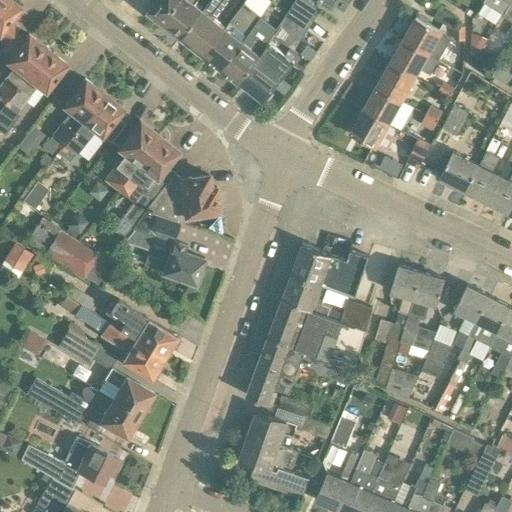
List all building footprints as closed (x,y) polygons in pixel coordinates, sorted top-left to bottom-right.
[(18,27),(9,20),(19,7),(10,0),(0,0),(0,41),(4,45),(14,32),(18,27)] [(179,0),(150,0),(148,4),(149,5),(151,1),(155,4),(148,12),(151,14),(152,17),(157,21),(160,21),(163,23),(179,0)] [(181,37),(203,10),(194,3),(196,0),(179,0),(163,23),(171,28),(171,31),(176,35),(179,35),(181,37)] [(205,56),(245,4),(244,3),(226,26),(214,17),(227,0),(210,0),(203,10),(181,37),(205,56)] [(296,0),(278,28),(270,42),(279,49),(283,43),(294,51),(321,10),(306,0),(296,0)] [(502,16),(503,16),(511,1),(511,0),(485,0),(484,3),(503,15),(502,16)] [(511,1),(503,16),(511,21),(511,23),(505,35),(511,38),(511,1)] [(221,68),(243,40),(261,17),(245,4),(205,56),(221,68)] [(458,19),(439,8),(433,18),(452,29),(458,19)] [(474,12),(467,8),(465,12),(471,16),(474,12)] [(402,42),(438,61),(438,60),(428,54),(441,31),(416,17),(402,42)] [(221,68),(239,82),(257,60),(261,55),(270,42),(278,28),(270,23),(252,47),(243,40),(221,68)] [(454,40),(465,41),(465,27),(454,26),(454,40)] [(4,45),(1,50),(10,57),(7,61),(14,67),(0,84),(0,100),(4,103),(47,49),(28,34),(24,40),(14,32),(4,45)] [(430,74),(438,61),(402,42),(390,64),(414,78),(420,68),(430,74)] [(47,49),(4,103),(0,109),(0,131),(4,135),(19,114),(16,112),(37,85),(45,91),(66,64),(47,49)] [(267,68),(257,60),(239,82),(253,93),(251,94),(258,100),(259,99),(264,102),(282,78),(268,66),(267,68)] [(414,78),(390,64),(376,87),(401,101),(414,78)] [(492,76),(506,85),(511,76),(511,74),(498,66),(492,76)] [(51,153),(57,146),(60,149),(103,93),(84,79),(63,106),(71,112),(52,135),(43,147),(51,153)] [(450,98),(455,88),(443,82),(438,92),(450,98)] [(389,124),(401,101),(376,87),(363,110),(389,124)] [(60,149),(57,154),(68,162),(76,153),(93,130),(101,136),(122,108),(103,93),(60,149)] [(438,121),(438,120),(443,111),(431,105),(426,115),(438,121)] [(454,105),(444,123),(441,128),(456,136),(469,113),(454,105)] [(389,124),(363,110),(350,133),(375,147),(389,124)] [(438,121),(426,115),(421,124),(433,131),(438,121)] [(104,180),(117,190),(158,136),(139,122),(118,149),(125,154),(104,180)] [(33,125),(21,146),(31,151),(43,131),(33,125)] [(177,151),(158,136),(117,190),(129,200),(150,173),(156,178),(177,151)] [(430,144),(417,138),(406,163),(419,169),(430,144)] [(467,193),(488,203),(501,177),(493,173),(500,158),(495,156),(501,143),(493,139),(488,151),(467,193)] [(467,193),(488,151),(487,150),(478,165),(453,153),(450,161),(443,174),(440,179),(467,193)] [(46,166),(51,159),(45,154),(40,161),(46,166)] [(144,211),(146,212),(179,224),(183,225),(186,217),(220,211),(216,187),(210,188),(208,175),(184,179),(183,180),(174,173),(153,200),(144,211)] [(511,209),(511,173),(508,180),(501,177),(488,203),(510,214),(511,209)] [(36,208),(42,200),(31,191),(24,200),(36,208)] [(123,216),(135,226),(146,212),(144,211),(153,200),(143,191),(123,216)] [(155,237),(151,250),(145,266),(194,283),(203,259),(184,252),(187,246),(173,241),(179,224),(146,212),(135,226),(132,228),(155,237)] [(26,241),(82,278),(98,255),(41,217),(26,241)] [(79,234),(86,224),(76,217),(69,227),(79,234)] [(292,274),(321,285),(328,287),(355,297),(363,275),(369,257),(350,251),(347,260),(320,250),(303,244),(292,274)] [(23,266),(30,254),(15,245),(8,256),(23,266)] [(41,263),(32,266),(35,276),(45,273),(41,263)] [(398,265),(391,292),(414,299),(422,272),(398,265)] [(425,320),(429,303),(437,305),(445,279),(422,272),(414,299),(410,313),(407,325),(406,327),(401,342),(412,345),(420,319),(425,320)] [(282,299),(328,317),(332,307),(323,304),(328,287),(321,285),(292,274),(282,299)] [(454,311),(477,322),(489,297),(467,286),(454,311)] [(489,297),(477,322),(470,335),(463,348),(433,407),(443,412),(468,364),(467,363),(478,340),(491,346),(510,307),(489,297)] [(111,311),(125,320),(119,328),(164,356),(176,336),(118,299),(111,311)] [(268,337),(345,365),(354,368),(366,331),(343,322),(328,317),(282,299),(268,337)] [(350,303),(343,322),(366,331),(372,310),(350,303)] [(74,313),(83,319),(128,347),(120,361),(150,379),(164,356),(119,328),(81,304),(74,313)] [(490,347),(501,352),(491,374),(501,378),(503,374),(511,356),(511,355),(511,308),(510,307),(491,346),(490,347)] [(400,310),(395,323),(406,327),(407,325),(410,313),(400,310)] [(393,323),(381,319),(375,340),(387,344),(393,323)] [(87,365),(98,346),(68,328),(57,346),(87,365)] [(29,330),(21,345),(36,353),(44,339),(29,330)] [(453,343),(463,348),(470,335),(460,330),(453,343)] [(300,366),(339,381),(348,384),(354,368),(345,365),(268,337),(257,366),(294,380),(300,366)] [(434,339),(422,371),(438,378),(451,345),(434,339)] [(511,356),(503,374),(511,377),(511,356)] [(257,366),(246,397),(272,406),(277,394),(272,392),(275,386),(290,391),(294,380),(257,366)] [(118,387),(112,398),(139,414),(152,392),(111,367),(104,379),(118,387)] [(393,368),(387,386),(386,388),(408,398),(418,376),(393,368)] [(26,393),(67,416),(76,400),(35,377),(26,393)] [(0,388),(11,386),(0,378),(0,388)] [(0,408),(11,386),(0,388),(0,408)] [(139,414),(112,398),(98,390),(97,391),(89,387),(85,387),(82,390),(82,393),(84,397),(91,401),(85,412),(126,437),(139,414)] [(315,407),(282,395),(277,408),(311,419),(315,407)] [(401,424),(408,409),(396,403),(389,419),(401,424)] [(251,422),(246,436),(278,447),(283,434),(293,437),(297,426),(258,411),(254,423),(251,422)] [(343,411),(341,416),(331,442),(346,448),(359,417),(343,411)] [(311,419),(304,417),(300,428),(315,434),(306,457),(317,461),(331,426),(311,419)] [(8,435),(1,448),(14,454),(20,442),(8,435)] [(297,454),(278,447),(246,436),(241,448),(244,449),(240,462),(254,467),(250,478),(303,497),(310,478),(284,469),(285,466),(292,468),(297,454)] [(511,440),(503,436),(500,441),(497,448),(511,455),(511,440)] [(71,489),(80,471),(102,482),(107,472),(111,474),(114,470),(115,470),(119,463),(118,462),(119,458),(76,437),(64,462),(27,444),(20,459),(44,473),(71,489)] [(481,459),(488,445),(473,438),(466,453),(481,459)] [(488,445),(481,459),(473,474),(485,480),(500,450),(488,445)] [(350,482),(355,473),(357,469),(364,456),(354,452),(341,478),(327,472),(315,500),(338,510),(350,482)] [(363,511),(373,492),(386,465),(374,459),(368,473),(357,469),(355,473),(350,482),(338,510),(342,511),(363,511)] [(430,485),(432,479),(436,469),(425,464),(415,487),(410,485),(408,490),(401,487),(390,511),(416,511),(417,511),(430,485)] [(373,492),(363,511),(390,511),(401,487),(388,481),(393,468),(386,465),(373,492)] [(71,489),(44,473),(40,479),(48,483),(36,504),(45,509),(43,511),(79,511),(66,504),(74,490),(71,489)] [(442,511),(445,505),(434,500),(441,483),(432,479),(430,485),(417,511),(416,511),(442,511)] [(497,509),(495,511),(507,511),(511,504),(511,500),(504,497),(497,509)] [(479,511),(495,511),(497,509),(485,502),(479,511)]
